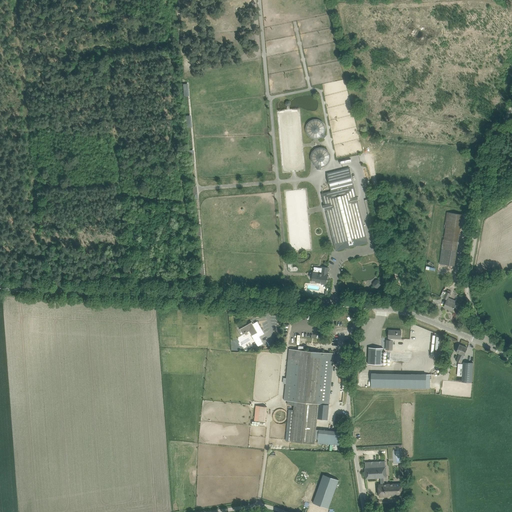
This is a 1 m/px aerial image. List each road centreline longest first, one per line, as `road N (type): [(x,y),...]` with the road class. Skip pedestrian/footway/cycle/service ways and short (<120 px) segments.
road 1 (tertiary): [(357,305),(0,286)]
road 2 (track): [(402,312),(328,0)]
road 3 (unclassified): [(488,345),(466,291),(490,149),(511,107)]
road 4 (unclassified): [(364,511),(348,408),(357,305)]
road 5 (tertiary): [(488,345),(413,314),(357,305)]
